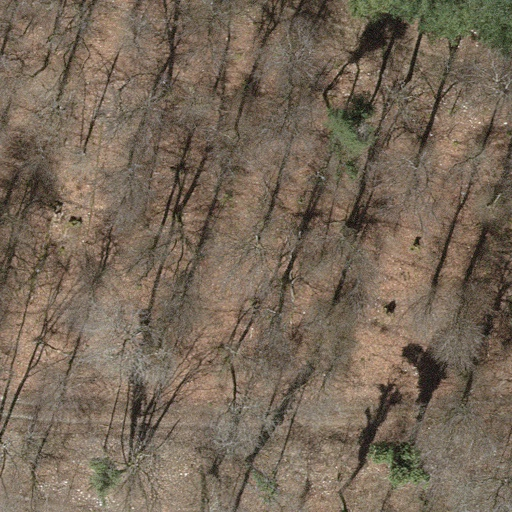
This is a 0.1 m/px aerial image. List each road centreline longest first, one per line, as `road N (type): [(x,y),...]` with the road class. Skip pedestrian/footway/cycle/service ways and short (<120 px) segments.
road 1 (track): [(0,399),(265,415),(511,399)]
road 2 (track): [(511,71),(300,0)]
